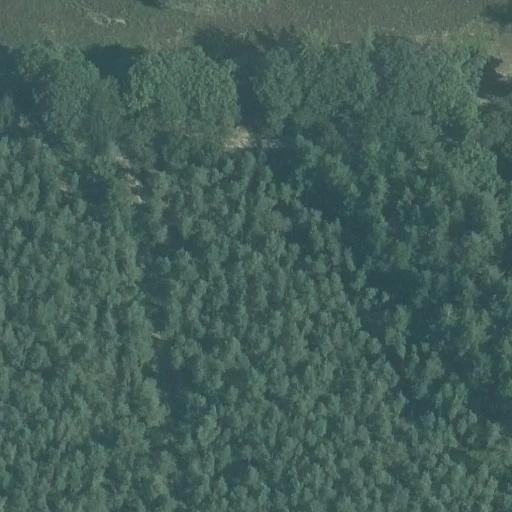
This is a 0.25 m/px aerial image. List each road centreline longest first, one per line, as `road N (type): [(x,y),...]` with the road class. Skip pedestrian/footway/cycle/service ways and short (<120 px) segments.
road 1 (track): [(511,143),(0,142)]
road 2 (track): [(127,142),(176,511)]
